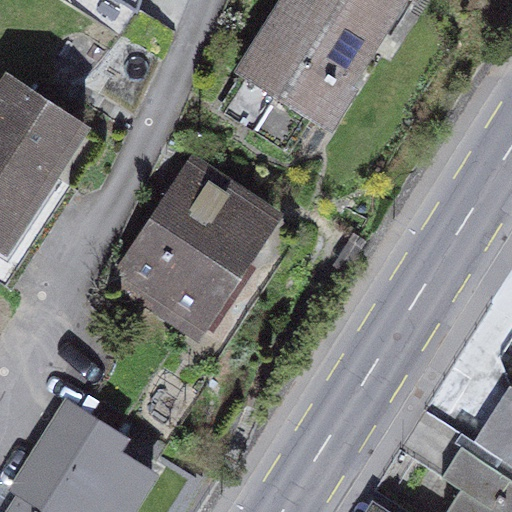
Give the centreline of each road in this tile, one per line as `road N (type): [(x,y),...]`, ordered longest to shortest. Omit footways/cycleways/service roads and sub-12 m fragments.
road 1 (residential): [(0,388),(173,96),(209,0)]
road 2 (primary): [(511,147),(283,511)]
